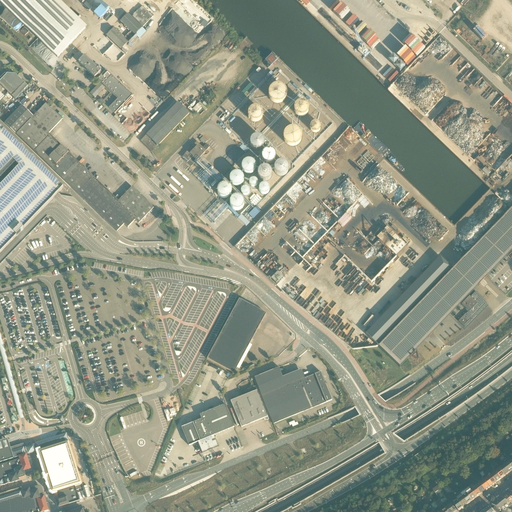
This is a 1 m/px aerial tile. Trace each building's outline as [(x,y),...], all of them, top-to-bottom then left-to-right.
[(85,29),(87,27),(59,0),(0,0),(0,1),(57,57),(85,29)] [(368,5),(377,14),(382,9),(374,0),(368,5)] [(90,11),(93,8),(90,5),(88,2),(88,3),(85,1),(82,3),(82,4),(84,6),(84,5),(90,11)] [(137,10),(133,15),(134,15),(132,17),(143,27),(153,17),(142,6),(138,11),(137,10)] [(135,35),(142,28),(128,14),(121,21),(131,31),(126,36),(124,37),(123,38),(115,30),(114,28),(107,36),(121,50),(128,43),(130,40),(135,35)] [(21,32),(25,36),(29,32),(25,27),(21,32)] [(272,54),(271,54),(266,60),(265,60),(265,61),(271,66),(277,60),(272,54)] [(118,99),(117,99),(109,108),(115,114),(132,96),(111,75),(106,70),(102,74),(100,72),(101,71),(84,56),(78,62),(94,78),(98,74),(98,75),(98,74),(100,76),(97,79),(103,84),(115,96),(118,99)] [(385,84),(390,79),(381,71),(376,76),(385,84)] [(28,86),(17,76),(15,74),(5,73),(0,77),(0,84),(15,99),(28,86)] [(104,88),(100,83),(90,93),(95,98),(104,88)] [(287,94),(286,92),(286,90),(285,88),(283,87),(280,85),(277,85),(274,86),(271,88),(269,90),(268,93),(268,96),(269,98),(271,101),(273,102),(275,103),(277,103),(280,103),(283,102),(285,100),(286,97),(287,94)] [(152,113),(157,107),(148,100),(144,104),(146,105),(147,104),(150,106),(147,109),(152,113)] [(308,112),(308,110),(308,108),(308,107),(307,105),(306,104),(304,103),(302,102),(301,102),(299,102),(297,103),(296,104),(295,106),(294,108),(294,111),(295,113),(296,114),(297,115),(299,116),(301,116),(303,116),(305,116),(307,114),(308,112)] [(178,103),(141,141),(152,152),(189,113),(178,103)] [(32,150),(47,135),(62,119),(49,107),(46,104),(33,116),(16,134),(16,135),(32,150)] [(16,134),(33,116),(22,105),(4,123),(16,135),(16,134)] [(248,115),(248,117),(249,119),(250,120),(252,121),(254,122),(256,122),(259,121),(261,119),(262,116),(262,114),(262,112),(260,109),(257,108),(255,108),(253,108),(251,109),(250,110),(249,111),(248,112),(248,113),(248,115)] [(321,127),(320,126),(319,124),(318,123),(316,122),(315,122),(313,123),(311,124),(310,125),(310,126),(310,128),(310,130),(311,131),(313,132),(314,133),(315,133),(317,133),(319,132),(320,131),(320,129),(321,127)] [(0,252),(15,237),(17,238),(24,231),(22,230),(42,210),(53,198),(54,198),(56,196),(58,193),(59,192),(63,188),(60,185),(0,126),(0,252)] [(289,129),(286,130),(284,133),(283,136),(283,139),(284,141),(285,143),(287,145),(289,146),(291,146),(293,146),(296,146),(298,145),(299,144),(300,142),(301,140),(302,139),(302,137),(301,135),(301,133),(299,131),(297,129),(294,128),(291,128),(289,129)] [(50,167),(66,150),(61,145),(60,147),(47,135),(32,150),(50,167)] [(250,142),(250,144),(250,146),(251,147),(252,148),(254,150),(255,150),(257,150),(259,150),(261,149),(262,148),(263,147),(264,145),(264,143),(264,141),(263,139),(262,138),(260,137),(258,136),(256,136),(254,137),(252,138),(251,140),(250,142)] [(206,144),(203,148),(197,141),(185,154),(182,158),(187,162),(187,163),(191,167),(197,161),(204,154),(204,153),(206,151),(209,147),(206,144)] [(245,152),(249,148),(243,143),(240,147),(245,152)] [(67,184),(82,169),(67,154),(68,152),(66,150),(50,167),(67,184)] [(262,161),(263,162),(264,163),(265,163),(266,164),(268,164),(269,164),(271,164),(272,163),(273,163),(274,162),(275,161),(275,159),(276,158),(275,156),(275,155),(275,154),(274,153),(273,152),(272,151),(271,150),(269,150),(268,150),(266,150),(265,151),(264,152),(263,153),(262,154),(262,155),(261,157),(261,158),(262,159),(262,161)] [(192,173),(209,191),(222,177),(203,158),(198,163),(201,165),(198,168),(201,170),(197,174),(195,171),(192,173)] [(245,173),(246,173),(247,174),(248,174),(250,174),(251,174),(252,173),(254,172),(254,171),(255,170),(256,169),(256,167),(256,166),(255,165),(255,163),(254,162),(253,161),(252,161),(250,160),(249,160),(248,160),(246,160),(245,161),(244,162),(243,163),(242,164),(242,165),(242,167),(242,168),(242,169),(243,171),(243,172),(245,173)] [(275,172),(276,174),(277,174),(278,175),(279,176),(280,176),(282,176),(283,176),(285,175),(286,174),(287,173),(287,172),(288,171),(288,170),(288,168),(288,167),(287,165),(287,164),(286,163),(285,163),(283,162),(282,162),(280,162),(279,162),(278,163),(277,163),(276,164),(275,166),(274,167),(274,168),(274,170),(274,171),(275,172)] [(260,180),(262,180),(263,181),(264,181),(266,181),(267,181),(268,180),(270,179),(270,178),(271,177),(272,176),(272,174),(272,173),(271,171),(271,170),(270,169),(269,168),(268,167),(266,167),(265,167),(264,167),(262,167),(261,168),(260,169),(259,170),(258,171),(258,172),(257,174),(258,175),(258,176),(259,178),(259,179),(260,180)] [(487,176),(491,172),(485,167),(482,171),(487,176)] [(85,201),(100,185),(82,169),(67,184),(85,201)] [(231,183),(232,184),(233,185),(234,186),(235,186),(237,186),(238,186),(239,186),(241,185),(242,184),(243,183),(243,182),(244,181),(244,179),(244,178),(243,177),(243,175),(242,174),(241,173),(240,173),(238,172),(237,172),(235,172),(234,173),(233,173),(232,174),(231,175),(230,176),(230,178),(230,179),(230,181),(230,182),(231,183)] [(251,186),(251,187),(252,187),(253,187),(254,187),(255,187),(256,187),(256,186),(257,185),(257,184),(258,183),(258,182),(257,181),(256,180),(256,179),(255,179),(254,179),(253,179),(252,179),(251,179),(250,180),(249,181),(249,182),(249,183),(249,184),(250,185),(250,186),(251,186)] [(259,189),(259,190),(259,191),(259,192),(260,193),(261,193),(262,194),(263,194),(264,195),(265,195),(265,194),(266,194),(267,194),(268,193),(269,192),(269,191),(269,190),(269,189),(269,188),(269,187),(268,186),(268,185),(267,185),(266,184),(265,184),(264,184),(263,184),(262,185),(261,185),(260,186),(260,187),(259,188),(259,189)] [(154,208),(132,187),(117,202),(100,185),(85,201),(88,204),(102,217),(109,210),(117,202),(135,220),(139,224),(154,208)] [(219,196),(219,197),(221,198),(222,198),(223,199),(225,199),(226,199),(227,198),(229,197),(230,197),(230,196),(231,194),(231,193),(232,191),(231,190),(231,189),(230,187),(229,187),(228,186),(227,185),(226,185),(224,185),(223,185),(221,185),(220,186),(219,187),(218,188),(218,189),(217,190),(217,192),(217,193),(218,195),(219,196)] [(242,194),(243,195),(244,196),(245,196),(246,196),(247,195),(248,195),(248,194),(249,194),(249,193),(249,192),(249,191),(249,190),(249,189),(248,188),(247,187),(246,187),(245,187),(244,187),(243,187),(243,188),(242,188),(242,189),(241,190),(241,191),(241,192),(241,193),(242,194)] [(231,208),(232,209),(233,210),(234,210),(235,211),(237,211),(238,211),(240,210),(241,209),(242,208),(243,207),(243,206),(244,205),(244,203),(244,202),(243,201),(243,199),(242,198),(241,198),(239,197),(238,197),(237,196),(235,197),(234,197),(233,198),(232,199),(231,200),(230,201),(230,202),(230,204),(230,205),(230,207),(231,208)] [(128,228),(135,220),(117,202),(109,210),(124,224),(128,228)] [(460,304),(468,312),(466,314),(466,313),(458,321),(465,328),(471,321),(470,319),(470,318),(472,320),(487,304),(482,299),(483,298),(476,292),(470,297),(469,296),(468,297),(467,296),(478,286),(487,277),(486,277),(506,256),(511,250),(511,207),(453,269),(440,257),(432,265),(423,255),(418,251),(406,239),(381,215),(377,219),(360,202),(316,248),(385,314),(365,334),(378,346),(399,367),(429,336),(460,304)] [(249,215),(253,219),(259,212),(255,208),(249,215)] [(117,232),(124,224),(109,210),(102,217),(117,232)] [(246,226),(250,223),(241,215),(238,219),(246,226)] [(276,284),(282,277),(277,272),(271,279),(276,284)] [(266,314),(239,299),(207,359),(234,373),(247,349),(266,314)] [(281,388),(273,370),(254,377),(273,424),(332,400),(321,372),(281,388)] [(268,420),(269,420),(257,390),(231,401),(241,428),(264,418),(264,419),(266,420),(268,419),(268,420)] [(214,436),(234,427),(225,405),(200,415),(201,419),(181,427),(189,446),(198,442),(202,453),(218,447),(214,436)] [(0,441),(0,450),(9,448),(6,439),(0,441)] [(38,451),(38,453),(38,454),(39,456),(40,458),(41,460),(41,461),(41,463),(42,465),(42,466),(43,468),(44,470),(44,472),(44,473),(45,475),(46,477),(47,479),(47,480),(47,482),(48,484),(48,485),(49,486),(49,487),(50,489),(50,491),(50,492),(51,493),(51,494),(52,494),(54,493),(55,498),(56,499),(56,500),(56,501),(57,502),(57,503),(58,505),(58,507),(63,506),(69,504),(75,502),(79,501),(76,490),(83,488),(82,484),(81,481),(81,480),(79,476),(79,474),(79,473),(77,467),(76,466),(74,460),(74,458),(70,446),(70,444),(69,441),(52,447),(51,447),(49,447),(46,448),(45,448),(45,449),(45,448),(40,450),(38,451)] [(31,469),(26,454),(25,454),(24,448),(24,447),(23,447),(23,448),(19,449),(18,449),(13,451),(13,450),(13,451),(11,452),(11,451),(10,451),(9,448),(2,450),(0,450),(0,462),(12,459),(19,457),(20,459),(13,461),(9,463),(1,465),(0,465),(0,486),(6,484),(14,482),(19,481),(18,477),(25,475),(24,471),(31,469)] [(505,476),(499,467),(495,463),(491,466),(501,479),(505,476)] [(497,482),(501,479),(491,466),(488,468),(489,470),(488,470),(492,475),(497,482)] [(505,476),(510,473),(504,466),(501,468),(500,467),(499,467),(505,476)] [(488,478),(483,471),(480,474),(481,474),(480,475),(490,488),(494,485),(488,478)] [(490,488),(480,475),(477,477),(482,483),(480,484),(485,491),(490,488)] [(497,482),(492,475),(488,478),(494,485),(497,483),(497,482)] [(481,494),(485,491),(480,484),(476,487),(481,494)] [(459,511),(463,508),(458,500),(447,485),(443,488),(454,503),(453,504),(459,511)] [(481,494),(476,487),(472,490),(471,491),(476,498),(481,494)] [(49,510),(47,504),(47,502),(45,496),(44,497),(44,496),(40,497),(38,491),(38,490),(37,490),(30,492),(29,489),(30,489),(29,488),(23,490),(17,492),(9,495),(2,497),(0,497),(0,511),(43,511),(44,511),(49,510),(48,510),(49,510)] [(470,488),(465,491),(472,501),(476,498),(471,491),(472,490),(470,488)] [(468,504),(472,501),(465,491),(461,494),(463,497),(462,497),(468,504)] [(455,511),(457,511),(447,497),(446,496),(440,500),(445,507),(446,509),(448,511),(455,511)] [(462,497),(458,500),(463,508),(468,504),(462,497)] [(511,506),(511,503),(502,498),(501,498),(497,501),(501,504),(501,506),(505,507),(507,506),(509,507),(509,505),(511,506)] [(442,511),(448,511),(446,509),(445,507),(440,500),(436,504),(439,508),(441,511),(442,511)] [(492,505),(495,506),(506,511),(510,511),(511,511),(509,510),(509,509),(505,507),(501,506),(501,504),(497,501),(492,505)] [(431,505),(436,511),(442,511),(441,511),(439,508),(436,504),(435,502),(431,505)]
